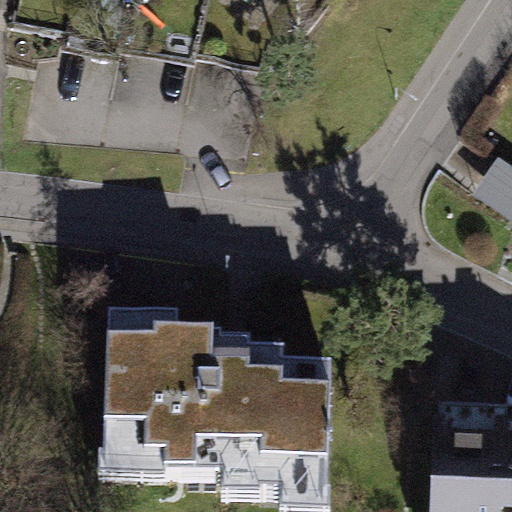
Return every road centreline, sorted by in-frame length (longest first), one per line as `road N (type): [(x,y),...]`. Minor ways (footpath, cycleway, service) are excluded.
road 1 (residential): [(356,245),(0,207)]
road 2 (residential): [(511,5),(356,245)]
road 3 (residential): [(511,319),(356,245)]
